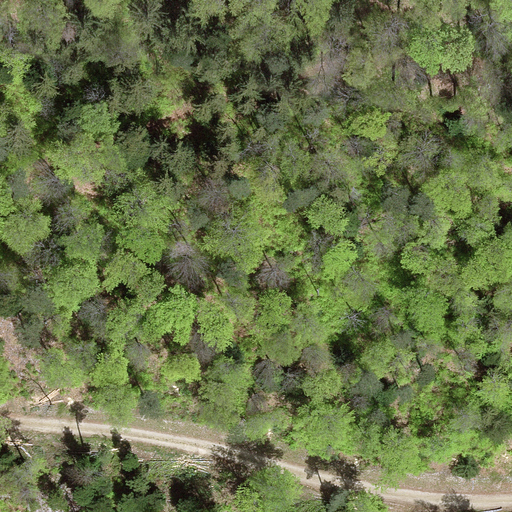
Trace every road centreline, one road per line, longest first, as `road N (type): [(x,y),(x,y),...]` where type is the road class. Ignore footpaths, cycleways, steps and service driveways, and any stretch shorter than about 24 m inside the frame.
road 1 (track): [(0,177),(232,88),(428,48),(511,56)]
road 2 (track): [(0,421),(139,433),(372,491),(511,499)]
